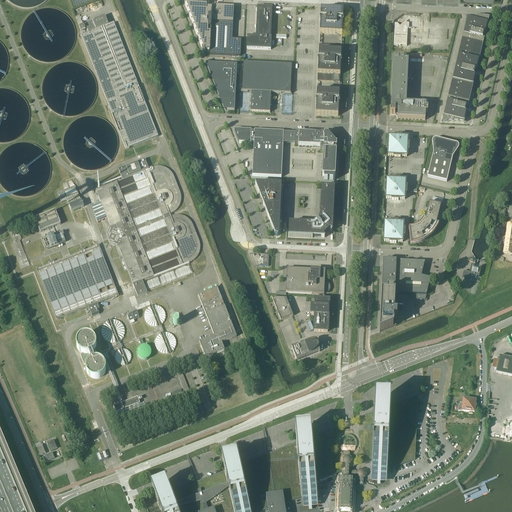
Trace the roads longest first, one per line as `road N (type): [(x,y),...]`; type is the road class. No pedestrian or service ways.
road 1 (tertiary): [(120,476),(344,388)]
road 2 (residential): [(385,511),(453,474),(475,451),(483,386),(477,335)]
road 3 (unclassified): [(349,250),(253,245),(206,126)]
road 4 (unclassified): [(206,126),(225,120),(355,127)]
road 5 (tertiary): [(349,250),(344,388)]
road 6 (unclassified): [(206,126),(157,0)]
road 7 (unclassified): [(377,4),(511,13)]
road 8 (tertiary): [(364,380),(365,251)]
road 9 (tertiary): [(371,128),(377,4)]
road 10 (tertiary): [(361,3),(355,127)]
road 11 (unclassified): [(440,253),(473,134)]
road 12 (tertiary): [(365,251),(371,128)]
road 13 (tertiary): [(355,127),(349,250)]
road 14 (tertiary): [(364,380),(477,335)]
